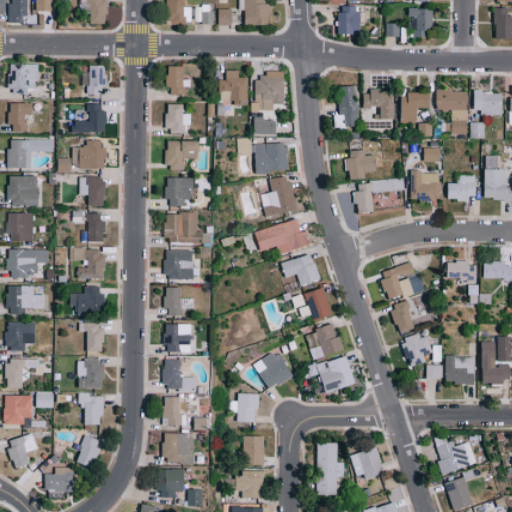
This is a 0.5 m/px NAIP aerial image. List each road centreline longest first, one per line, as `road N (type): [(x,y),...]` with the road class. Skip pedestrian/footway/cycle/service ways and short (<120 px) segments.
road 1 (residential): [(421,511),(320,202),(300,0)]
road 2 (residential): [(91,511),(122,479),(135,435),(137,0)]
road 3 (residential): [(0,46),(511,65)]
road 4 (residential): [(290,418),(511,417)]
road 5 (residential): [(339,260),(413,238),(511,237)]
